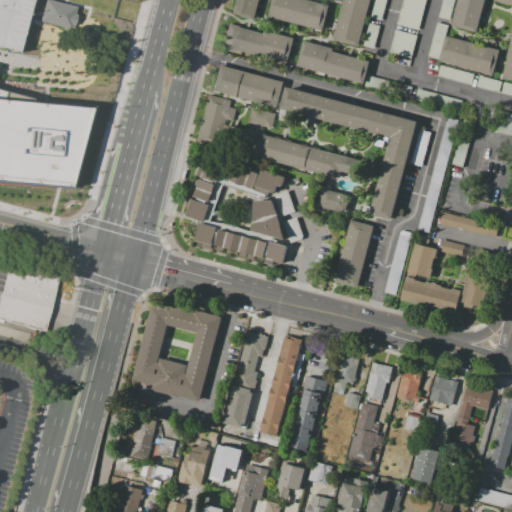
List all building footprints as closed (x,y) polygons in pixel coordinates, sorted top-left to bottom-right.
[(0,0),(26,0),(13,52),(0,48),(0,0)] [(41,0),(49,0),(73,6),(67,29),(36,21),(41,0)] [(237,0),(233,16),(255,22),(260,0),(237,0)] [(306,0),(328,6),(321,32),(268,17),(272,0),(306,0)] [(331,39),(333,30),(335,31),(338,19),(337,19),(340,7),(341,7),(343,0),(370,0),(358,47),(331,39)] [(373,0),(386,0),(381,21),(369,18),(373,0)] [(395,24),(401,0),(426,0),(418,30),(395,24)] [(454,0),(450,20),(437,17),(441,0),(454,0)] [(458,0),(451,26),(476,33),(481,12),(483,12),(485,0),(458,0)] [(379,26),(373,49),(362,46),(368,23),(379,26)] [(427,56),(436,23),(448,26),(439,59),(427,56)] [(226,25),(220,47),(287,65),(294,37),(264,29),(263,34),(226,25)] [(394,30),(417,36),(411,59),(388,53),(394,30)] [(511,34),(503,79),(511,80),(511,34)] [(438,62),(493,76),(499,50),(445,36),(438,62)] [(304,41),(297,67),(363,85),(369,62),(331,52),(332,48),(304,41)] [(283,83),(276,109),(210,90),(217,65),(283,83)] [(437,77),(440,66),(474,75),(471,86),(437,77)] [(367,76),(381,79),(378,90),(364,86),(367,76)] [(478,76),(501,82),(498,93),(475,87),(478,76)] [(503,83),(511,84),(511,96),(501,94),(503,83)] [(410,98),(397,95),(400,84),(412,87),(410,98)] [(286,88),(417,123),(392,221),(370,215),(390,139),(281,109),(286,88)] [(463,100),(459,113),(414,101),(417,88),(463,100)] [(0,183),(59,188),(79,111),(25,106),(28,99),(0,90),(0,183)] [(209,96),(198,142),(219,147),(227,120),(234,121),(237,110),(229,108),(231,101),(209,96)] [(273,113),(250,108),(247,123),(270,127),(273,113)] [(447,117),(458,120),(429,233),(418,230),(447,117)] [(430,133),(421,167),(411,164),(420,130),(430,133)] [(244,131),(364,162),(360,177),(341,172),(339,179),(238,153),(244,131)] [(463,167),(451,164),(459,134),(471,137),(463,167)] [(259,174),(253,190),(220,177),(205,222),(187,216),(207,160),(226,167),(228,163),(259,174)] [(262,170),(256,187),(275,194),(278,187),(282,188),(286,178),(262,170)] [(281,217),(275,196),(289,191),(295,212),(281,217)] [(325,191),(321,207),(344,213),(349,197),(325,191)] [(186,219),(199,222),(194,241),(203,243),(202,247),(211,249),(216,227),(203,224),(207,204),(190,200),(186,219)] [(286,241),(273,201),(256,200),(251,233),(286,241)] [(440,225),(497,239),(500,226),(443,212),(440,225)] [(284,222),(297,217),(303,239),(291,243),(284,222)] [(352,221),(335,282),(358,289),(374,227),(352,221)] [(195,241),(200,224),(218,228),(217,230),(270,244),(271,242),(288,247),(283,264),(275,262),(274,265),(265,263),(266,260),(255,257),(254,260),(239,256),(240,252),(224,248),(223,252),(214,249),(215,246),(195,241)] [(401,231),(413,234),(396,296),(384,293),(401,231)] [(415,244),(399,301),(455,316),(461,292),(415,280),(417,275),(431,279),(438,251),(462,257),(465,246),(438,239),(435,249),(415,244)] [(478,249),(471,274),(467,273),(464,282),(467,283),(463,295),(465,296),(463,303),(465,304),(464,308),(473,310),(474,306),(482,308),(497,254),(478,249)] [(0,289),(10,253),(59,266),(42,331),(0,320),(0,289)] [(200,402),(131,384),(152,300),(221,318),(200,402)] [(241,357),(247,330),(267,335),(262,355),(258,354),(256,361),(241,357)] [(258,433),(283,339),(301,344),(299,352),(304,354),(295,387),(290,385),(276,438),(258,433)] [(340,354),(354,357),(353,359),(359,360),(354,384),(347,383),(346,389),(332,386),(340,354)] [(256,361),(254,370),(259,371),(254,388),(234,383),(241,357),(256,361)] [(372,363),(393,367),(389,384),(386,383),(383,400),(366,397),(372,363)] [(403,371),(421,376),(415,401),(396,395),(403,371)] [(434,375),(458,380),(452,406),(428,401),(434,375)] [(305,378),(324,383),(307,452),(288,448),(305,378)] [(457,415),(465,383),(493,390),(488,410),(472,407),(469,418),(457,415)] [(232,385),(251,389),(242,428),(222,423),(232,385)] [(347,392),(358,395),(356,407),(345,405),(347,392)] [(507,395),(511,396),(511,443),(506,468),(490,464),(507,395)] [(362,403),(377,407),(370,431),(375,433),(367,463),(346,457),(362,403)] [(424,412),(435,415),(431,434),(420,432),(424,412)] [(469,418),(468,423),(475,425),(469,449),(450,445),(457,415),(469,418)] [(131,434),(135,419),(155,423),(152,438),(131,434)] [(385,428),(407,433),(398,470),(376,464),(385,428)] [(208,431),(217,433),(215,441),(206,439),(208,431)] [(152,438),(148,456),(147,459),(127,455),(131,434),(152,438)] [(158,455),(162,438),(175,441),(171,459),(158,455)] [(258,443),(260,438),(280,443),(279,448),(258,443)] [(223,482),(227,468),(237,471),(242,450),(218,444),(209,479),(223,482)] [(419,446),(440,452),(431,483),(411,478),(419,446)] [(202,486),(177,480),(182,461),(189,463),(192,451),(203,454),(204,449),(211,450),(202,486)] [(274,494),(283,461),(308,468),(302,491),(290,488),(287,498),(274,494)] [(313,461),(333,467),(328,485),(327,484),(308,479),(313,461)] [(233,511),(247,464),(269,470),(261,499),(254,497),(249,511),(233,511)] [(147,466),(167,471),(165,481),(145,476),(147,466)] [(360,511),(349,511),(350,508),(336,504),(341,482),(342,478),(368,485),(367,488),(360,511)] [(123,485),(141,490),(136,511),(118,507),(123,485)] [(163,492),(165,486),(171,487),(169,494),(163,492)] [(212,487),(222,489),(219,499),(210,497),(212,487)] [(389,491),(383,511),(367,511),(369,503),(372,504),(376,488),(389,491)] [(480,488),(511,496),(511,510),(477,501),(480,488)] [(333,500),(329,511),(305,511),(308,503),(310,504),(312,494),(333,500)] [(224,496),(232,498),(229,510),(221,508),(224,496)] [(200,511),(204,499),(220,504),(218,511),(200,511)] [(166,511),(170,500),(187,505),(185,511),(166,511)] [(264,511),(268,500),(281,504),(278,511),(264,511)] [(431,511),(434,503),(442,505),(441,511),(446,511),(431,511)]
